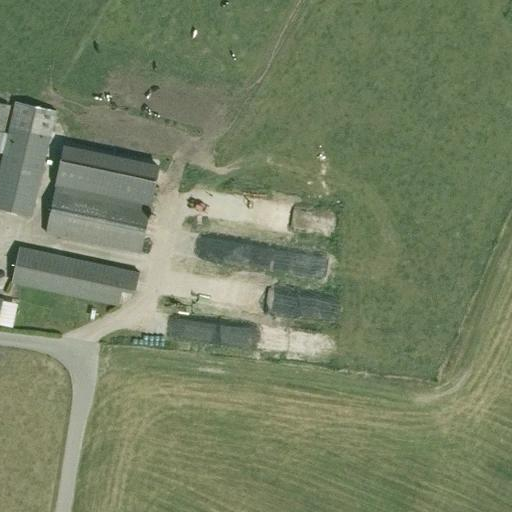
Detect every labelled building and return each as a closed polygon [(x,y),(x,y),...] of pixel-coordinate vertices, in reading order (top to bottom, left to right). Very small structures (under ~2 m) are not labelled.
[(0,208),(31,215),(55,110),(15,101),(8,133),(1,132),(8,104),(0,102),(0,153),(3,154),(0,166),(0,208)] [(56,183),(47,231),(141,250),(151,203),(159,165),(63,146),(56,183)] [(227,219),(230,195),(214,194),(211,217),(227,219)] [(258,243),(256,254),(276,257),(278,246),(258,243)] [(122,291),(134,293),(139,273),(19,248),(11,283),(119,306),(122,291)]
